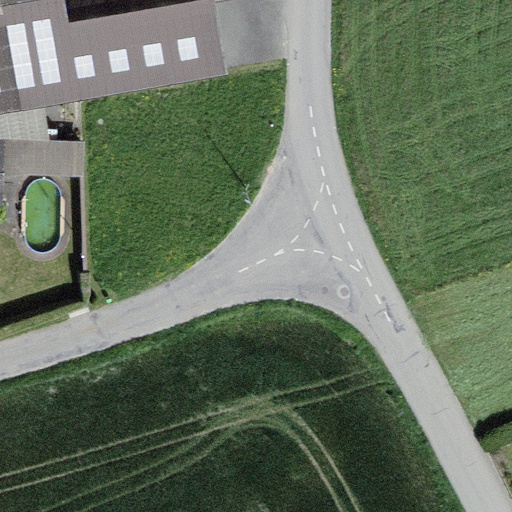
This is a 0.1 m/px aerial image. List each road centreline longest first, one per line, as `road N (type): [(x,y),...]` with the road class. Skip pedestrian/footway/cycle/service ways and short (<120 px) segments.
road 1 (unclassified): [(0,359),(137,318),(338,232)]
road 2 (unclassified): [(338,232),(490,511)]
road 3 (unclassified): [(306,0),(307,95),(338,232)]
